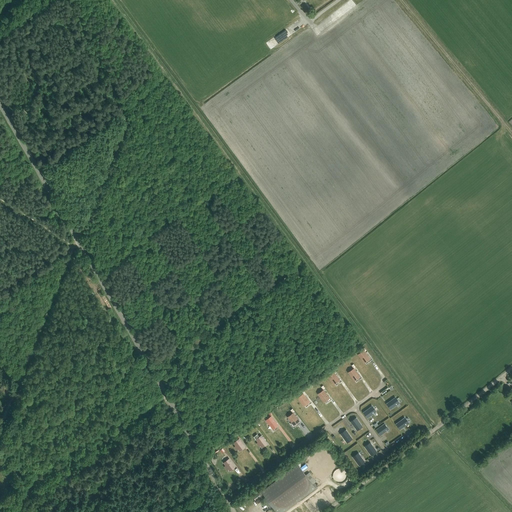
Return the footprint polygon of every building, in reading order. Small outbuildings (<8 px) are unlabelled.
[(358,354),(364,362),(369,358),(363,350),(358,354)] [(349,372),(354,380),(359,376),(354,368),(349,372)] [(334,383),(339,380),(333,372),(328,375),(334,383)] [(324,402),(329,398),(323,390),(318,393),(324,402)] [(303,394),(298,397),(304,405),(309,401),(303,394)] [(395,398),(387,403),(391,409),(399,403),(395,398)] [(371,406),(363,412),(367,418),(376,412),(371,406)] [(299,421),(293,413),(288,417),(294,424),(299,421)] [(277,424),(271,416),(266,420),(272,428),(277,424)] [(351,421),(356,430),(362,425),(356,417),(351,421)] [(404,418),(396,424),(400,429),(408,423),(404,418)] [(384,423),(376,429),(380,435),(388,429),(384,423)] [(340,434),(346,442),(352,438),(346,430),(340,434)] [(261,445),(262,447),(267,443),(261,435),(256,439),(258,442),(257,443),(259,446),(261,445)] [(240,451),(245,447),(239,439),(234,443),(236,445),(234,447),(237,450),(238,449),(240,451)] [(371,441),(365,445),(371,453),(377,449),(371,441)] [(353,457),(359,465),(365,461),(359,453),(353,457)] [(230,471),(235,467),(229,459),(224,462),(226,465),(224,466),(227,470),(228,468),(230,471)] [(298,464),(261,491),(277,511),(283,511),(316,488),(298,464)] [(351,478),(343,482),(346,488),(354,483),(351,478)] [(258,492),(253,496),(256,500),(261,496),(258,492)]
